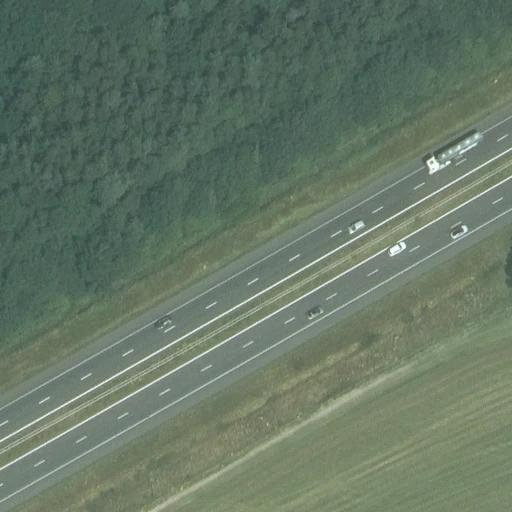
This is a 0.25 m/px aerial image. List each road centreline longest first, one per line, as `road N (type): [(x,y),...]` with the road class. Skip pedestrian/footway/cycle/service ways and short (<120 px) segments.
road 1 (motorway): [(0,486),(511,193)]
road 2 (motorway): [(511,131),(0,424)]
